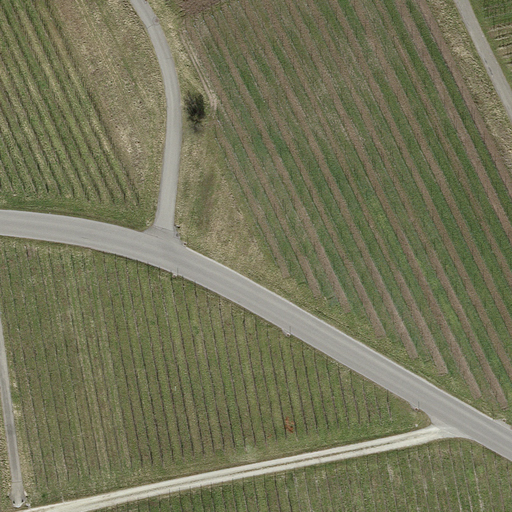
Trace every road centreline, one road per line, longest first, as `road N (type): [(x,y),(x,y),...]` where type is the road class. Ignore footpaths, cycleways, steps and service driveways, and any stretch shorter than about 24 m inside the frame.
road 1 (tertiary): [(0,222),(168,255),(371,357),(511,443)]
road 2 (track): [(21,511),(473,423)]
